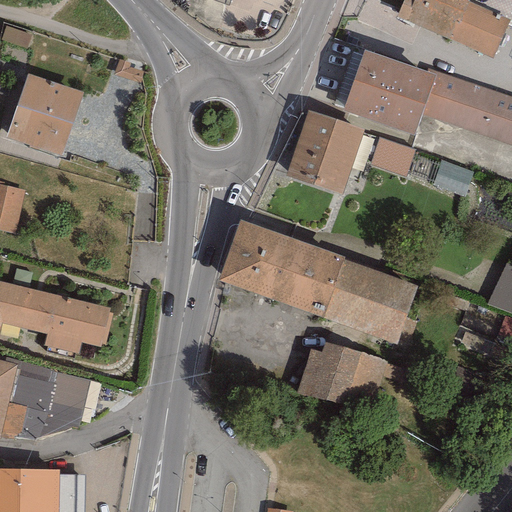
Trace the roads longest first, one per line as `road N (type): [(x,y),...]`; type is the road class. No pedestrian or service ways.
road 1 (unknown): [(305,33),(511,102)]
road 2 (residential): [(166,410),(66,449),(0,453)]
road 3 (secondary): [(186,285),(235,160)]
road 4 (secondary): [(183,153),(186,285)]
road 5 (secondary): [(186,285),(166,410)]
